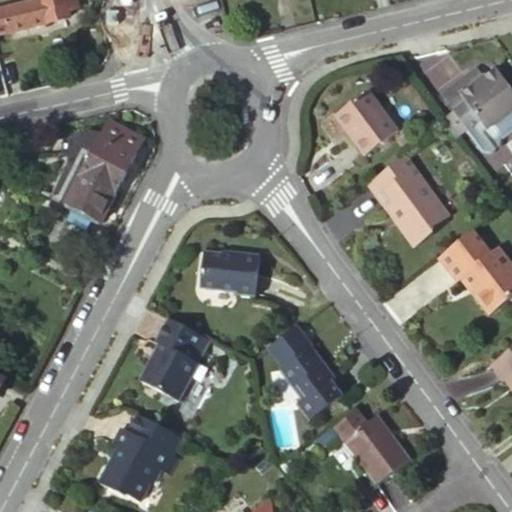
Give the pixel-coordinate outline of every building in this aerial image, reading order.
[(77,0),(40,0),(0,8),(0,33),(69,19),(67,11),(79,9),(77,0)] [(463,75),(439,93),(451,110),(436,122),(439,125),(449,140),(464,129),(479,150),(486,152),(495,145),(497,138),(510,128),(511,128),(511,96),(492,69),(479,79),(470,85),(463,75)] [(473,69),(463,75),(470,85),(479,79),(473,69)] [(365,90),(334,113),(362,152),(394,129),(365,90)] [(67,160),(51,195),(72,206),(92,216),(100,221),(143,137),(110,119),(110,121),(102,135),(89,128),(70,138),(66,153),(67,160)] [(385,165),(364,182),(386,210),(389,208),(394,216),(392,220),(409,243),(424,231),(427,226),(442,215),(400,155),(385,165)] [(92,216),(72,206),(65,219),(85,229),(92,216)] [(490,250),(472,226),(453,240),(434,254),(451,279),(459,272),(471,286),(467,290),(484,312),(511,291),(511,265),(496,244),(490,250)] [(248,256),(211,255),(207,291),(245,293),(245,297),(264,298),(267,262),(249,261),(248,256)] [(210,339),(175,320),(163,343),(166,348),(148,383),(186,403),(206,366),(197,362),(210,339)] [(274,371),(277,368),(300,398),(295,401),(310,422),(340,397),(330,381),(331,378),(309,347),(310,346),(296,326),(268,346),(261,352),(274,371)] [(218,343),(210,339),(197,362),(206,366),(218,343)] [(511,342),(484,363),(495,378),(498,376),(511,393),(511,342)] [(286,406),(270,407),(275,445),(291,442),(286,406)] [(351,410),(329,426),(372,484),(405,460),(371,415),(361,424),(351,410)] [(134,434),(127,430),(117,447),(123,451),(105,486),(131,499),(131,497),(146,505),(155,487),(158,488),(166,473),(174,476),(182,461),(176,458),(185,441),(143,418),(134,434)] [(235,511),(233,509),(229,511),(271,511),(260,498),(242,511),(235,511)]
